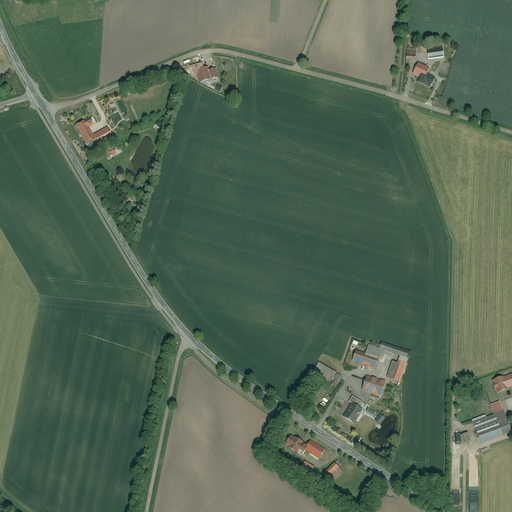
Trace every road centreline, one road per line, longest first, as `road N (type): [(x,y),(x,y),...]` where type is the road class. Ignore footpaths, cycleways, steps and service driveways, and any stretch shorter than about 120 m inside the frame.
road 1 (unclassified): [(511,133),(219,50),(45,113)]
road 2 (tertiary): [(185,331),(251,386),(443,511)]
road 3 (tertiary): [(45,113),(185,331)]
road 4 (unclassified): [(148,511),(185,331)]
